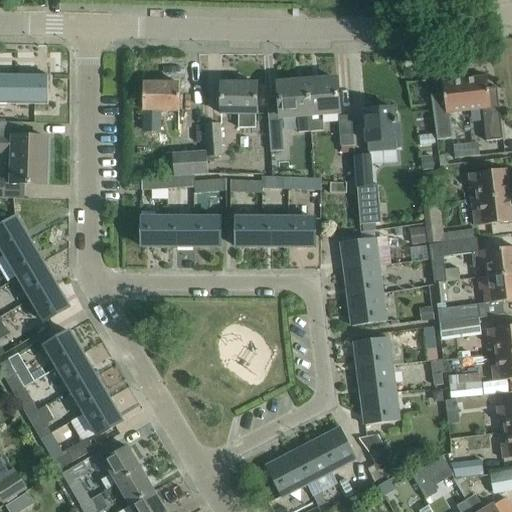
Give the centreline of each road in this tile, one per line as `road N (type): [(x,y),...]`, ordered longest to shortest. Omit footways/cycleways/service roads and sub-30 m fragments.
road 1 (residential): [(97,294),(138,284),(294,283),(312,298),(323,398),(201,471)]
road 2 (tertiary): [(88,27),(340,31),(511,14)]
road 3 (residential): [(97,294),(89,260),(88,27)]
road 4 (residential): [(201,471),(97,294)]
